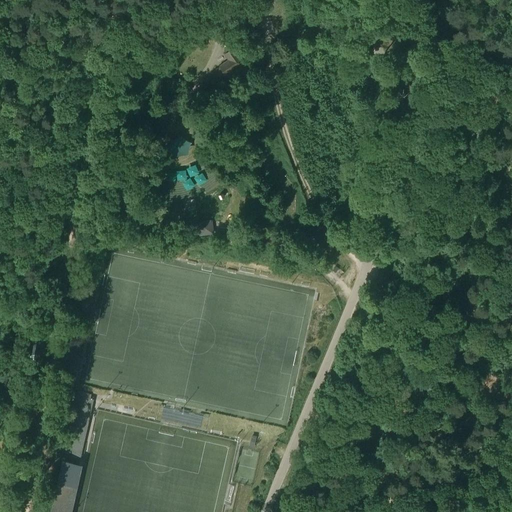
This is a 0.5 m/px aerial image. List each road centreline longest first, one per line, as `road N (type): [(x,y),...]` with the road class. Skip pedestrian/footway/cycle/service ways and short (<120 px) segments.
road 1 (unclassified): [(355,293),(379,222),(387,156),(368,0)]
road 2 (unclassified): [(264,511),(355,293)]
road 3 (unclassified): [(355,293),(288,246),(236,227),(221,206)]
